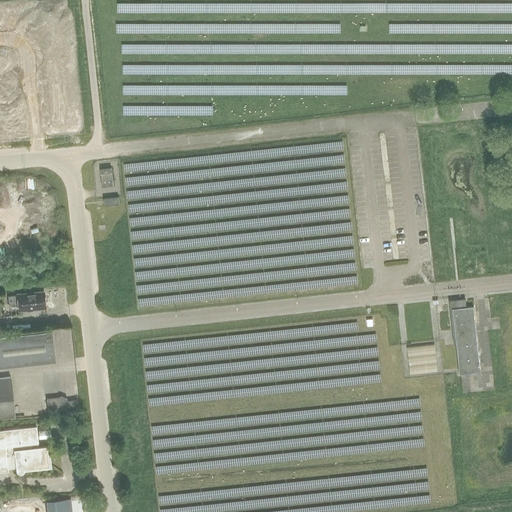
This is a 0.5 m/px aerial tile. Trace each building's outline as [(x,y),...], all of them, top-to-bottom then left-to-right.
[(103,187),(114,186),(112,168),(101,170),(103,187)] [(21,193),(0,195),(0,236),(17,234),(22,278),(42,276),(34,197),(22,198),(21,193)] [(105,206),(119,204),(119,197),(104,199),(105,206)] [(18,311),(46,309),(44,292),(17,294),(17,295),(8,296),(9,305),(18,304),(18,311)] [(455,299),(461,373),(482,371),(477,305),(468,306),(468,298),(455,299)] [(0,337),(0,367),(55,361),(52,331),(0,337)] [(11,377),(0,377),(0,419),(15,418),(11,377)] [(62,397),(47,398),(49,413),(78,410),(77,400),(66,401),(66,399),(62,397)] [(25,470),(25,469),(48,467),(47,454),(46,446),(35,447),(35,443),(39,442),(37,426),(0,430),(0,472),(9,471),(9,469),(16,468),(17,471),(17,472),(18,473),(19,474),(20,474),(21,474),(22,474),(23,474),(24,473),(25,472),(25,471),(25,470)] [(72,511),(71,499),(46,501),(47,511),(72,511)]
